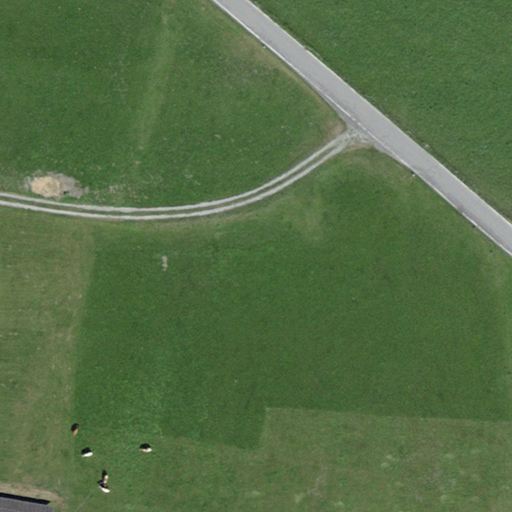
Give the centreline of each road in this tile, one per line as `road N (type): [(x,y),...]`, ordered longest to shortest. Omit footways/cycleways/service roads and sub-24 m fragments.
road 1 (track): [(365,119),(280,186),(201,213),(112,216),(0,201)]
road 2 (tertiary): [(511,241),(230,0)]
